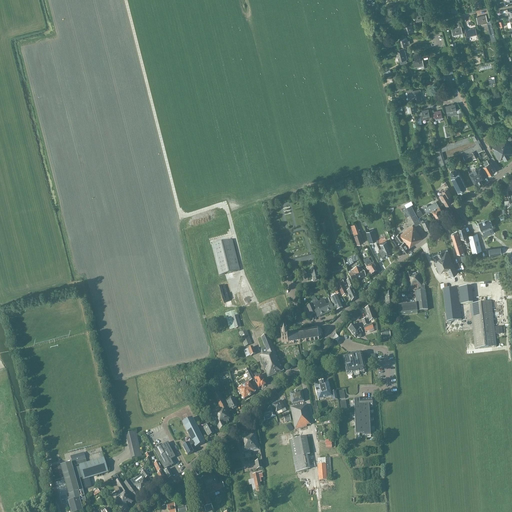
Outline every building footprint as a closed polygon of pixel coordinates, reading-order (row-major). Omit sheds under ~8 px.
[(414,15),(416,22),(423,20),(421,14),(414,15)] [(476,17),(478,24),(481,24),(481,25),(488,23),(486,15),(476,17)] [(414,32),(412,25),(404,27),(405,34),(414,32)] [(451,29),(453,36),(463,33),(461,27),(457,28),(457,26),(453,27),(453,29),(451,29)] [(465,31),(467,37),(477,35),(475,28),(465,31)] [(407,39),(400,40),(401,47),(408,45),(407,39)] [(400,61),(407,59),(405,52),(404,50),(398,52),(398,54),(397,55),(398,58),(399,58),(400,61)] [(413,61),(414,68),(424,66),(422,59),(413,61)] [(422,98),(421,91),(420,89),(414,90),(416,100),(422,98)] [(445,106),(446,113),(449,113),(452,115),(457,114),(455,104),(445,106)] [(410,113),(417,112),(415,105),(406,106),(408,113),(410,113)] [(422,111),(422,112),(419,112),(420,117),(418,118),(418,125),(422,124),(421,120),(430,119),(428,109),(422,111)] [(434,112),(434,113),(432,113),(433,118),(435,117),(436,120),(443,119),(441,110),(434,112)] [(511,153),(511,148),(509,142),(511,139),(511,138),(511,137),(510,133),(509,135),(508,132),(505,134),(507,137),(492,146),(494,150),(493,151),(499,161),(504,158),(504,159),(505,159),(509,156),(509,155),(511,153)] [(475,150),(482,146),(476,135),(469,137),(440,147),(434,150),(440,168),(461,158),(463,157),(474,151),(475,150)] [(484,149),(482,146),(475,150),(477,155),(480,154),(478,152),(484,149)] [(478,157),(474,151),(463,157),(465,160),(472,156),(473,159),(478,157)] [(483,161),(485,165),(483,167),(488,175),(489,174),(490,175),(493,173),(493,172),(494,171),(489,163),(487,160),(485,161),(484,161),(483,161)] [(481,180),(485,177),(480,168),(476,170),(475,169),(473,170),(473,171),(469,173),(474,183),(478,181),(479,182),(481,180)] [(451,177),(458,191),(466,187),(459,173),(457,173),(456,170),(453,169),(451,170),(450,173),(452,176),(451,177)] [(445,206),(451,202),(448,196),(450,195),(447,188),(442,192),(443,193),(439,195),(440,196),(439,197),(442,202),(443,201),(445,206)] [(411,201),(404,204),(415,225),(420,223),(411,205),(413,204),(411,201)] [(440,214),(442,214),(440,210),(441,210),(439,206),(437,207),(436,204),(431,206),(430,205),(427,207),(429,212),(432,210),(434,213),(437,218),(438,218),(440,216),(441,216),(440,214)] [(421,220),(420,218),(419,219),(420,221),(421,222),(425,229),(432,226),(428,219),(423,221),(423,220),(421,220)] [(491,226),(488,219),(479,223),(482,230),(484,233),(481,233),(484,240),(488,238),(486,232),(485,229),(491,226)] [(422,239),(412,226),(400,235),(409,247),(412,245),(413,246),(422,239)] [(468,242),(466,235),(464,227),(458,229),(461,239),(464,238),(465,243),(468,242)] [(369,231),(366,232),(370,243),(376,241),(374,235),(371,236),(369,231)] [(457,254),(461,253),(464,252),(457,231),(451,234),(457,254)] [(360,233),(359,233),(354,235),(357,244),(363,242),(360,233)] [(482,251),(477,233),(467,235),(472,254),(482,251)] [(398,245),(404,253),(409,249),(404,242),(398,234),(396,236),(400,242),(398,244),(398,245)] [(232,240),(211,245),(219,276),(239,271),(232,240)] [(386,245),(386,244),(383,245),(384,247),(378,250),(382,259),(392,254),(388,245),(386,247),(385,245),(386,245)] [(447,249),(432,256),(439,273),(443,271),(444,272),(448,271),(450,276),(457,273),(447,249)] [(366,268),(369,273),(368,274),(369,276),(371,275),(371,276),(377,272),(374,268),(375,268),(373,264),(372,264),(370,261),(365,264),(367,267),(366,268)] [(314,282),(319,280),(318,277),(317,270),(316,270),(315,267),(311,268),(311,271),(312,279),(313,279),(314,282)] [(351,283),(365,277),(362,270),(361,267),(351,271),(352,273),(348,275),(351,283)] [(407,292),(418,289),(424,288),(424,286),(425,286),(422,276),(421,268),(417,268),(418,275),(416,275),(415,274),(411,275),(411,273),(405,275),(408,289),(406,290),(407,292)] [(351,302),(356,297),(352,289),(351,290),(350,287),(353,286),(350,279),(346,281),(349,288),(345,289),(351,302)] [(347,286),(344,280),(336,284),(342,297),(346,295),(342,285),(344,285),(345,287),(347,286)] [(441,290),(443,290),(447,322),(461,320),(457,288),(447,289),(447,284),(440,285),(441,290)] [(473,303),(471,286),(458,288),(460,305),(473,303)] [(425,291),(415,292),(416,304),(403,306),(401,300),(397,300),(399,315),(417,313),(417,312),(428,310),(425,291)] [(394,308),(392,293),(385,294),(386,305),(388,305),(388,308),(394,308)] [(336,311),(343,308),(337,295),(330,298),(336,311)] [(317,318),(334,310),(331,303),(326,305),(324,299),(311,304),(307,306),(311,316),(316,314),(317,318)] [(496,347),(491,302),(469,305),(475,349),(496,347)] [(369,322),(375,319),(371,307),(365,309),(369,322)] [(225,314),(229,330),(235,329),(241,327),(238,315),(237,315),(236,311),(225,314)] [(376,330),(375,323),(372,325),(372,324),(363,327),(365,332),(367,331),(368,334),(374,331),(376,330)] [(360,335),(362,333),(359,329),(357,330),(354,325),(348,329),(355,338),(357,337),(358,338),(360,339),(361,338),(361,336),(360,335)] [(287,336),(288,341),(288,343),(293,343),(294,343),(294,342),(299,342),(299,343),(300,343),(300,342),(305,341),(306,342),(306,341),(310,340),(310,341),(311,341),(311,340),(314,340),(314,341),(315,341),(315,340),(318,339),(318,340),(319,340),(319,339),(321,338),(322,338),(321,337),(322,335),(323,335),(325,335),(324,332),(322,332),(321,332),(320,331),(321,330),(320,330),(320,329),(318,329),(318,328),(317,328),(317,329),(314,330),(314,329),(313,329),(313,330),(310,330),(310,329),(309,329),(309,330),(305,331),(305,330),(304,330),(304,331),(298,332),(298,331),(298,332),(293,333),(293,332),(292,332),(292,333),(286,334),(287,336)] [(247,331),(241,333),(239,334),(244,347),(252,344),(247,331)] [(260,356),(262,364),(268,378),(284,371),(282,367),(281,367),(268,335),(261,338),(265,348),(261,350),(262,354),(263,355),(260,356)] [(253,347),(252,347),(244,351),(246,358),(255,354),(253,347)] [(364,371),(365,371),(361,353),(343,358),(347,375),(349,375),(352,374),(352,375),(354,374),(359,373),(361,373),(360,372),(364,371)] [(246,374),(250,382),(254,380),(250,372),(248,369),(245,371),(246,374)] [(261,387),(265,385),(260,375),(258,376),(256,373),(252,375),(258,388),(261,387)] [(332,401),(337,400),(336,392),(331,393),(328,381),(314,385),(316,391),(315,391),(317,396),(318,400),(332,397),(332,401)] [(249,382),(242,386),(237,389),(244,399),(255,392),(249,382)] [(210,414),(214,420),(220,431),(225,426),(224,424),(229,422),(228,421),(231,419),(229,414),(229,413),(230,412),(226,405),(219,392),(213,395),(220,408),(210,414)] [(298,432),(298,429),(307,427),(306,426),(311,425),(307,406),(303,406),(302,405),(300,406),(299,403),(304,402),(302,392),(290,394),(292,404),(294,404),(294,407),(290,407),(296,433),(297,433),(297,432),(298,432)] [(231,397),(226,399),(227,403),(230,409),(232,408),(232,409),(236,407),(236,406),(237,405),(234,399),(232,400),(231,397)] [(372,407),(372,399),(354,400),(355,435),(364,434),(364,436),(371,436),(370,407),(372,407)] [(283,412),(286,411),(281,401),(272,405),(276,413),(281,410),(283,412)] [(265,420),(275,416),(272,408),(267,409),(268,411),(262,413),(264,418),(262,419),(262,421),(265,421),(265,420)] [(195,448),(205,443),(192,418),(183,423),(192,442),(189,444),(189,443),(183,447),(187,456),(193,453),(191,448),(194,446),(195,448)] [(207,423),(203,425),(205,429),(204,429),(208,437),(214,434),(211,430),(212,429),(210,426),(209,427),(207,423)] [(132,458),(141,456),(136,432),(126,434),(132,458)] [(239,436),(242,454),(260,451),(259,445),(258,445),(256,435),(252,436),(251,434),(239,436)] [(306,437),(289,440),(296,472),(308,470),(305,456),(309,455),(306,437)] [(156,454),(164,470),(163,470),(168,479),(173,476),(169,469),(167,471),(166,469),(173,465),(174,465),(171,460),(175,457),(167,443),(154,451),(156,454)] [(64,453),(56,455),(58,463),(66,460),(64,453)] [(77,462),(86,460),(84,453),(70,457),(72,463),(76,462),(76,463),(74,463),(75,466),(87,463),(86,460),(77,462)] [(79,468),(82,478),(83,478),(83,479),(108,472),(104,458),(79,466),(79,467),(79,468)] [(317,459),(318,465),(319,480),(327,480),(327,479),(331,479),(330,458),(317,459)] [(162,485),(167,483),(162,472),(161,471),(163,471),(159,462),(154,465),(158,474),(157,475),(162,485)] [(58,467),(61,479),(64,478),(68,494),(67,494),(69,502),(70,505),(70,506),(71,509),(71,510),(72,511),(75,511),(76,511),(75,511),(76,511),(86,510),(85,508),(87,507),(86,502),(79,478),(82,478),(79,468),(73,469),(71,463),(61,466),(58,467)] [(61,479),(58,467),(57,466),(51,468),(55,481),(61,479)] [(141,473),(142,474),(133,481),(132,479),(130,481),(135,487),(136,487),(140,493),(149,487),(144,480),(148,476),(144,471),(141,473)] [(263,493),(260,482),(262,482),(261,478),(263,478),(262,474),(259,474),(259,473),(253,475),(257,494),(263,493)] [(208,511),(213,510),(211,505),(207,494),(224,488),(222,481),(219,483),(216,476),(212,477),(211,475),(199,480),(204,492),(199,494),(204,508),(205,511),(208,511)] [(123,484),(126,488),(133,498),(138,494),(131,484),(128,480),(123,484)] [(120,491),(113,496),(110,498),(115,505),(116,504),(121,511),(124,511),(129,509),(127,507),(131,505),(131,504),(134,502),(122,484),(117,487),(120,491)] [(168,510),(168,511),(175,511),(174,503),(166,505),(168,510)]
